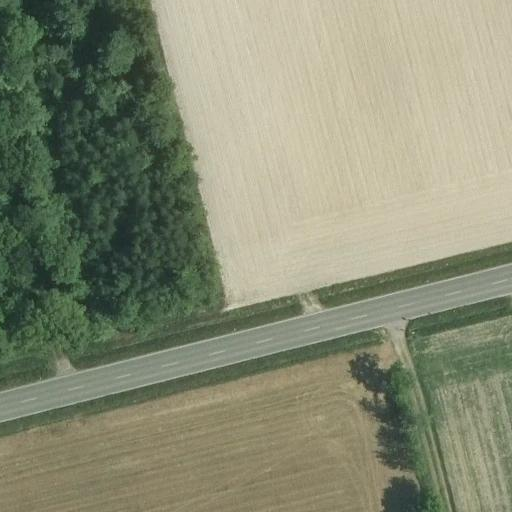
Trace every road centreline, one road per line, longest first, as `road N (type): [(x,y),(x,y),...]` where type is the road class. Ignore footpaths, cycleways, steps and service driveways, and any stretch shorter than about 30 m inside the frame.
road 1 (primary): [(0,407),(511,277)]
road 2 (track): [(389,308),(441,511)]
